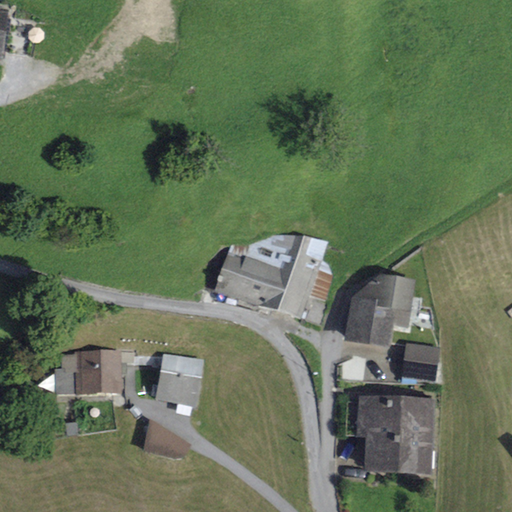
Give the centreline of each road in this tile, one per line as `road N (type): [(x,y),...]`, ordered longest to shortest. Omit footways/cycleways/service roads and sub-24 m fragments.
road 1 (residential): [(324,511),(303,383),(275,335),(234,315),(123,298),(0,266)]
road 2 (track): [(511,184),(337,300)]
